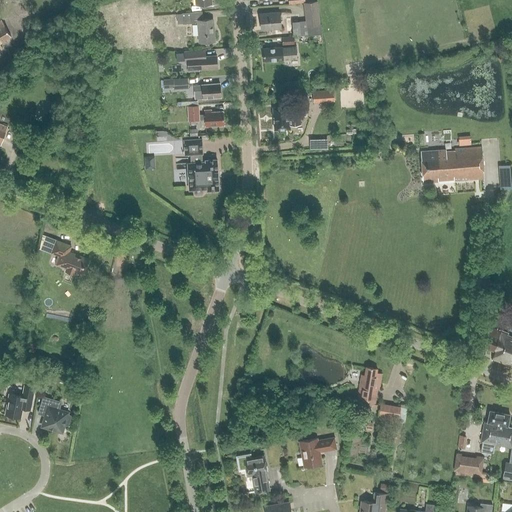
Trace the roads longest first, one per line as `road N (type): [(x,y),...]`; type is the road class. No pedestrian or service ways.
road 1 (unclassified): [(511,381),(227,272)]
road 2 (unclassified): [(227,272),(244,224),(247,178),(235,0)]
road 3 (unclassified): [(194,511),(182,397),(227,272)]
road 4 (unclassified): [(227,272),(0,185)]
road 5 (unknown): [(463,362),(487,216),(486,144)]
road 6 (residential): [(3,511),(36,490),(43,470),(30,438),(0,430)]
